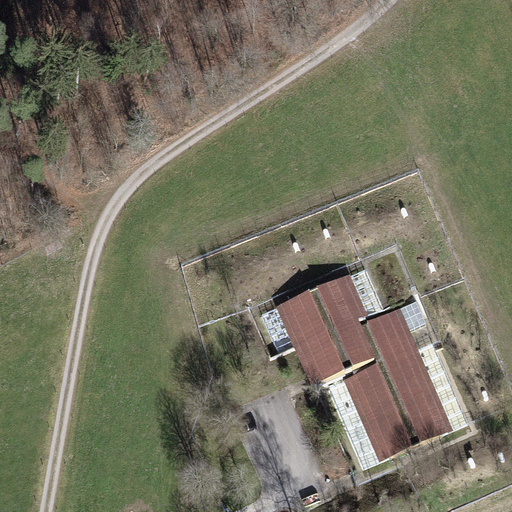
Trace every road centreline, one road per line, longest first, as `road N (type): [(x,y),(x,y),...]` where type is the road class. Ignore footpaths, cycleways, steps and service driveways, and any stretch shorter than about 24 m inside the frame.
road 1 (track): [(45,511),(93,242),(121,187),(352,23),(372,0)]
road 2 (track): [(251,511),(310,479),(271,391)]
